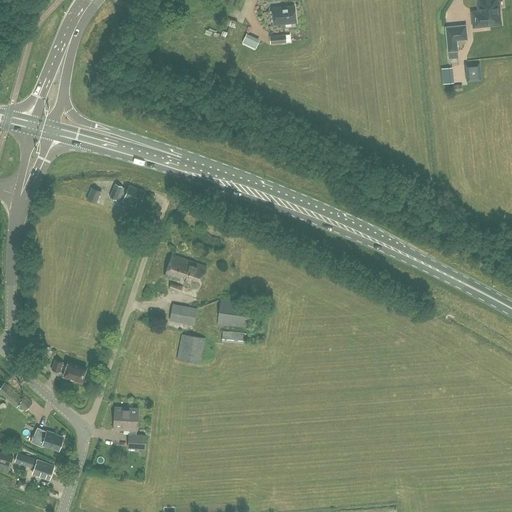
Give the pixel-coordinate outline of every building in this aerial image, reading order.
[(474,27),(480,26),(490,25),(490,26),(501,25),(500,17),(499,9),(500,9),(498,0),(477,0),(478,7),(479,7),(480,11),(479,11),(472,12),(474,27)] [(274,25),(296,23),(295,6),(272,8),(274,25)] [(225,25),(235,28),(237,22),(227,19),(225,25)] [(458,51),(457,41),(467,40),(466,26),(446,28),(447,42),(448,42),(449,52),(458,51)] [(291,42),(290,34),(286,35),(286,34),(270,36),(271,44),(287,43),(287,42),(291,42)] [(246,45),(260,50),(264,42),(250,36),(246,45)] [(466,82),(482,80),(480,62),(464,63),(466,82)] [(457,67),(446,68),(448,83),(458,82),(457,67)] [(46,92),(52,94),(57,80),(52,78),(46,92)] [(128,190),(122,188),(122,187),(115,184),(110,197),(116,200),(117,199),(135,207),(137,203),(140,204),(145,192),(129,186),(128,190)] [(96,204),(101,192),(91,187),(87,200),(96,204)] [(203,278),(207,267),(172,255),(169,266),(203,278)] [(199,289),(203,278),(169,266),(165,277),(199,289)] [(180,293),(183,286),(171,282),(169,289),(180,293)] [(271,315),(272,306),(255,304),(256,304),(221,299),(217,324),(252,328),(254,312),(271,315)] [(194,325),(197,309),(173,305),(170,321),(194,325)] [(247,344),(249,333),(223,331),(222,342),(247,344)] [(200,364),(205,338),(183,334),(178,360),(200,364)] [(44,361),(48,350),(43,348),(44,346),(35,343),(31,356),(39,359),(44,361)] [(67,366),(63,364),(63,362),(55,360),(52,369),(60,372),(60,371),(65,373),(63,377),(72,380),(73,379),(82,382),(87,369),(69,362),(67,366)] [(23,399),(5,383),(0,388),(0,392),(16,406),(19,404),(25,410),(32,403),(25,396),(23,399)] [(146,449),(145,449),(146,434),(137,433),(138,409),(115,407),(114,429),(131,430),(131,435),(129,435),(128,448),(141,448),(141,449),(141,453),(146,453),(146,449)] [(38,419),(34,426),(27,438),(33,442),(34,444),(37,445),(37,443),(43,445),(59,450),(63,437),(57,435),(57,434),(47,431),(48,428),(38,419)] [(0,462),(10,466),(14,456),(0,451),(0,462)] [(14,461),(23,464),(35,468),(33,473),(49,479),(54,465),(26,456),(18,453),(14,461)]
